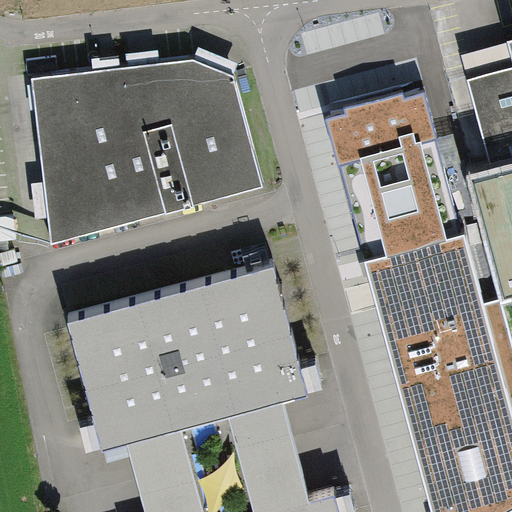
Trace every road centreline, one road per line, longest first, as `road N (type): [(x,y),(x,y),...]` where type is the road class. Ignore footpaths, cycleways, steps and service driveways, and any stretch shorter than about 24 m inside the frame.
road 1 (residential): [(251,2),(383,511)]
road 2 (unknown): [(0,24),(46,271)]
road 3 (residential): [(86,22),(251,2)]
